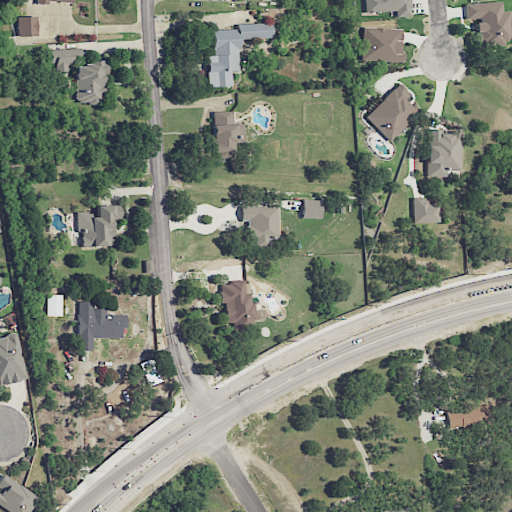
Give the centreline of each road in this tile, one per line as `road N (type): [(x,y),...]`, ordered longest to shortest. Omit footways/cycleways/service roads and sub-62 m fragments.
road 1 (secondary): [(103,511),(171,456),(315,372),(511,304)]
road 2 (residential): [(218,428),(177,340),(148,0)]
